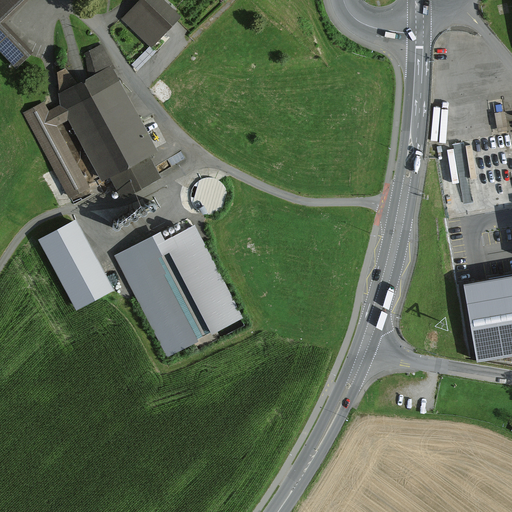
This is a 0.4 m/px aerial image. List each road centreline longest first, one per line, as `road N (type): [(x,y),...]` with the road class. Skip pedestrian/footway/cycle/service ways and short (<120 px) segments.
road 1 (secondary): [(275,511),(362,352),(402,208)]
road 2 (residential): [(0,269),(34,223),(122,202),(204,159)]
road 3 (residential): [(204,159),(300,200),(402,208)]
road 4 (residential): [(73,0),(158,115),(204,159)]
road 5 (secondary): [(402,208),(419,33)]
